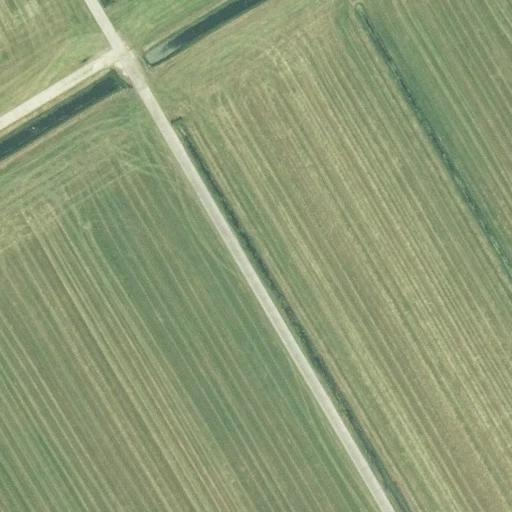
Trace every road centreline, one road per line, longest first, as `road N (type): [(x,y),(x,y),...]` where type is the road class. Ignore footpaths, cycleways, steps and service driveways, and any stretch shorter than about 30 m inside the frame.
road 1 (track): [(387,511),(90,0)]
road 2 (track): [(119,49),(0,121)]
